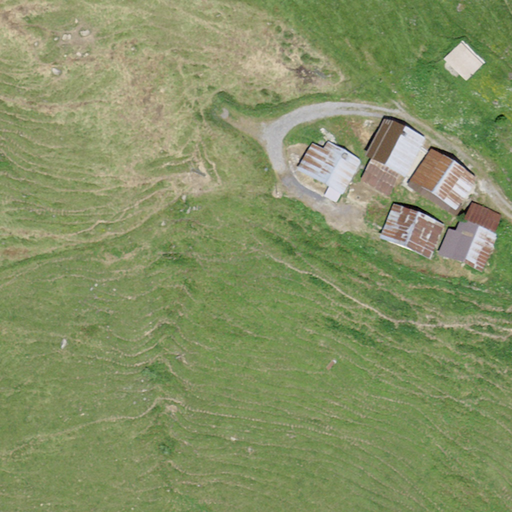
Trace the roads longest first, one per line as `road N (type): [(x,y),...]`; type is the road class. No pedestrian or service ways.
road 1 (track): [(405,118),(324,109),(286,123),(275,141),(282,172),(296,189),(390,249)]
road 2 (track): [(511,211),(469,164),(405,118)]
